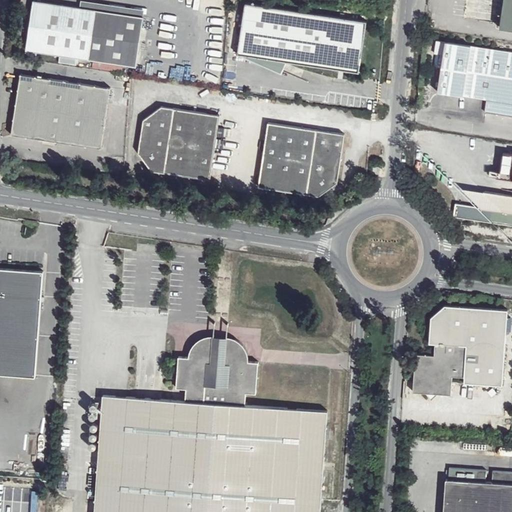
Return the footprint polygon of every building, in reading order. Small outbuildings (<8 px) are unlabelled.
[(511,0),(506,0),(502,28),(511,29),(511,0)] [(34,1),(26,51),(90,60),(97,10),(34,1)] [(358,72),(366,22),(246,3),(238,53),(286,61),(358,72)] [(145,17),(97,10),(90,60),(137,67),(145,17)] [(511,100),(511,52),(438,41),(436,53),(443,55),(439,92),(511,100)] [(286,61),(238,53),(281,73),(286,61)] [(21,75),(12,135),(102,149),(111,88),(21,75)] [(511,100),(439,92),(486,99),(484,112),(511,116),(511,100)] [(161,107),(149,116),(146,163),(151,171),(209,179),(219,115),(161,107)] [(146,163),(149,116),(143,121),(138,153),(146,163)] [(310,196),(320,131),(269,123),(260,188),(310,196)] [(345,135),(320,131),(310,196),(320,196),(338,183),(345,135)] [(511,153),(502,152),(498,176),(511,178),(511,153)] [(511,209),(458,201),(453,200),(450,214),(511,223),(511,209)] [(0,267),(0,373),(34,376),(42,270),(0,267)] [(425,393),(438,394),(450,394),(451,376),(464,377),(463,382),(502,384),(507,309),(445,305),(431,318),(429,343),(434,344),(434,356),(415,354),(412,392),(425,393)] [(184,401),(102,395),(92,511),(319,511),(327,413),(243,406),(245,394),(256,395),(258,365),(247,363),(247,358),(245,352),(240,347),(235,342),(230,339),(218,336),(206,338),(195,344),(189,352),(187,359),(178,358),(175,388),(185,389),(184,401)] [(431,402),(438,394),(425,393),(431,402)] [(443,511),(511,511),(511,473),(494,472),(493,483),(446,480),(443,511)]
